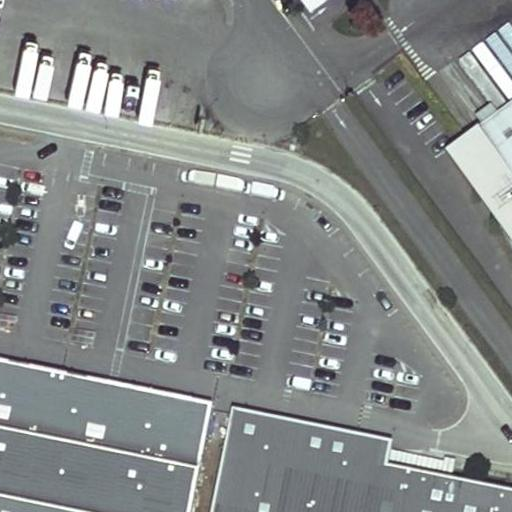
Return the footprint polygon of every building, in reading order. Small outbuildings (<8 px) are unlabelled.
[(294,0),(304,13),(320,0),(294,0)] [(511,117),(440,172),(511,269),(511,117)] [(131,394),(0,367),(0,511),(192,511),(214,412),(153,399),(151,408),(129,404),(131,394)] [(153,399),(131,394),(129,404),(151,408),(153,399)] [(394,450),(234,416),(214,511),(511,511),(511,497),(389,472),(394,450)]
